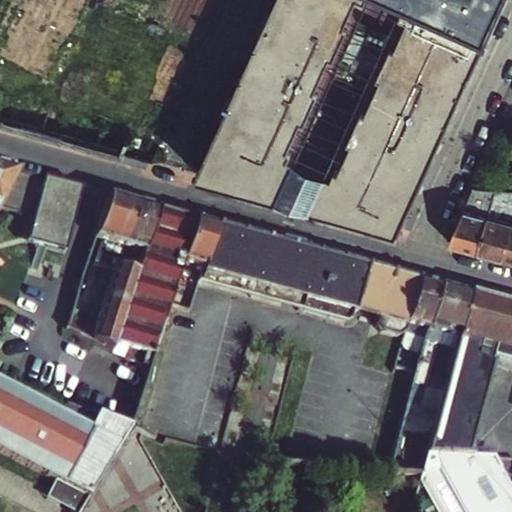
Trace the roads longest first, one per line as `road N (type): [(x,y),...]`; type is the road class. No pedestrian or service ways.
road 1 (residential): [(156,187),(414,259)]
road 2 (residential): [(511,53),(414,259)]
road 3 (residential): [(156,187),(240,0)]
road 4 (residential): [(228,511),(279,321)]
road 5 (residential): [(0,143),(156,187)]
